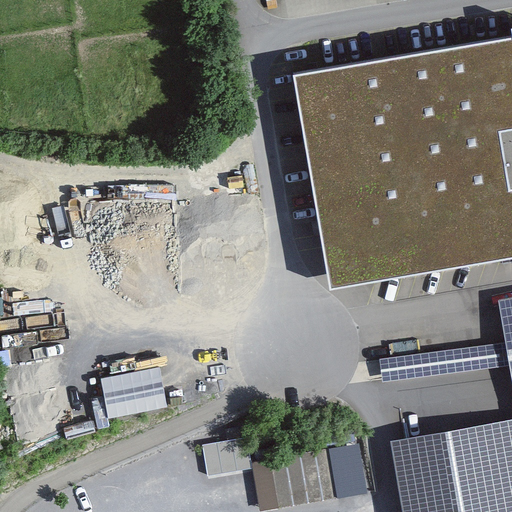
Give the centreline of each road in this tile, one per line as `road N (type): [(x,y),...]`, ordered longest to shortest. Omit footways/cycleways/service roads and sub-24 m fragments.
road 1 (residential): [(248,42),(300,355)]
road 2 (residential): [(248,42),(511,0)]
